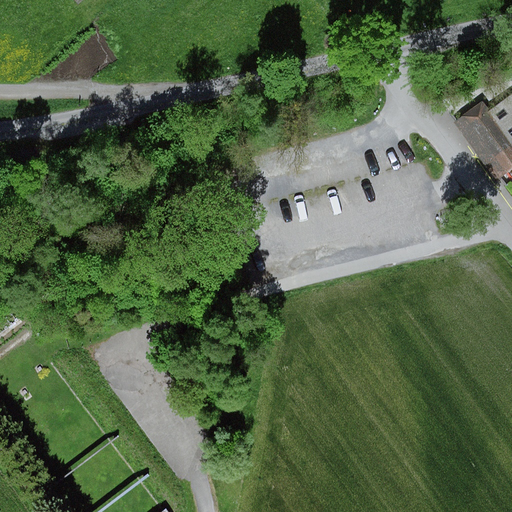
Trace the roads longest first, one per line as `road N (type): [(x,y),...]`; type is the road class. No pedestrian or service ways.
road 1 (unclassified): [(0,129),(181,97),(511,18)]
road 2 (track): [(0,90),(96,87),(148,103)]
